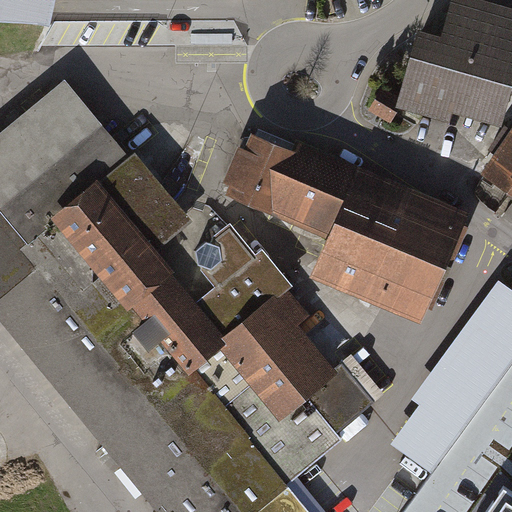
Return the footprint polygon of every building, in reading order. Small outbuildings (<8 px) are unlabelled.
[(54,0),(0,0),(0,21),(49,26),(54,0)] [(454,0),(444,36),(419,29),(397,109),(450,124),(454,112),(504,126),(511,97),(511,7),(483,0),(454,0)] [(255,257),(231,227),(195,256),(202,272),(216,290),(198,304),(153,250),(188,222),(135,157),(129,162),(66,84),(0,137),(0,326),(152,511),(306,511),(288,490),(344,445),(339,439),(381,405),(342,358),(337,362),(309,328),(319,320),(263,251),(255,257)] [(368,112),(392,118),(399,93),(375,86),(368,112)] [(422,325),(467,221),(250,129),(223,193),(330,238),(313,279),(422,325)] [(511,129),(503,143),(511,149),(511,129)] [(511,149),(503,143),(482,174),(511,194),(511,149)] [(511,353),(511,287),(497,277),(411,394),(421,401),(392,440),(429,467),(511,353)] [(511,511),(511,490),(504,485),(486,511),(511,511)]
